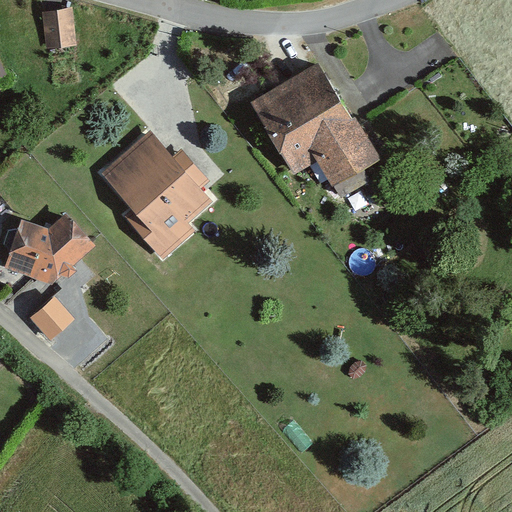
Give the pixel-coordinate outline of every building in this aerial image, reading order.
[(79,51),(73,11),(41,16),(47,56),(79,51)] [(0,88),(11,84),(0,58),(0,88)] [(383,160),(319,65),(253,105),(298,177),(323,161),(342,188),(383,160)] [(107,177),(137,211),(127,219),(165,265),(199,237),(188,224),(212,203),(153,136),(107,177)] [(21,224),(7,272),(63,289),(100,251),(68,217),(53,233),(21,224)] [(55,291),(31,314),(52,337),(77,314),(55,291)]
